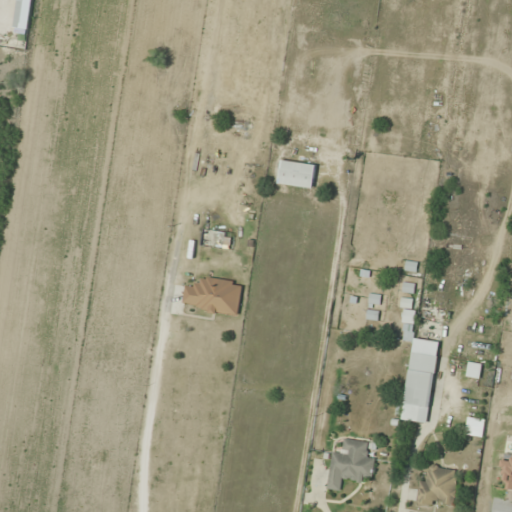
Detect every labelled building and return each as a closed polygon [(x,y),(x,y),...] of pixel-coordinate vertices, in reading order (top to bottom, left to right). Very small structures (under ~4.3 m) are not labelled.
[(315,187),(316,162),(281,162),(281,186),(315,187)] [(238,316),(244,282),(198,275),(196,286),(187,284),(183,307),(238,316)] [(440,341),(413,338),(416,311),(406,309),(402,339),(413,340),(403,420),(429,424),(440,341)] [(481,378),(482,363),(469,361),(467,377),(481,378)] [(466,435),(484,437),(486,418),(468,417),(466,435)] [(368,440),(345,438),(343,452),(332,450),(328,489),(341,490),(342,480),(362,482),(363,473),(374,474),(376,453),(367,452),(368,440)] [(508,490),(511,490),(511,453),(505,453),(501,479),(509,480),(508,490)] [(420,480),(417,502),(435,506),(437,499),(455,502),(461,470),(431,465),(428,482),(420,480)]
